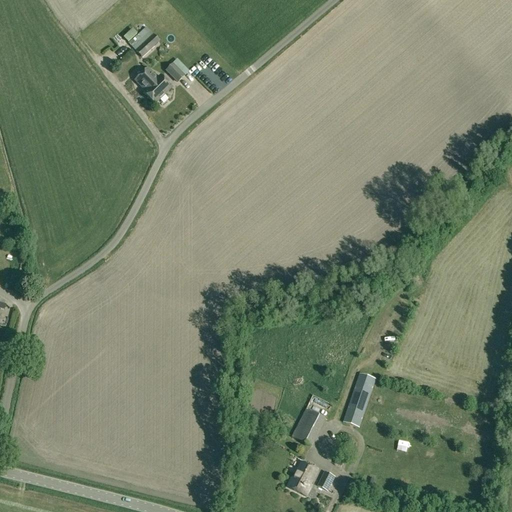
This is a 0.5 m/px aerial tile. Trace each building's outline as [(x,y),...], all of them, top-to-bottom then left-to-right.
[(153,35),(135,52),(141,59),(159,42),(153,35)] [(183,77),(172,66),(166,73),(177,84),(183,77)] [(158,81),(157,80),(147,70),(141,76),(134,83),(144,93),(145,94),(158,81)] [(157,80),(158,81),(145,94),(144,93),(143,95),(154,106),(163,98),(171,90),(159,78),(157,80)] [(376,380),(360,374),(343,423),(359,429),(376,380)] [(305,411),(291,438),(311,448),(325,421),(305,411)] [(289,488),(305,496),(317,471),(302,463),(289,488)] [(318,487),(327,492),(334,478),(325,473),(318,487)]
